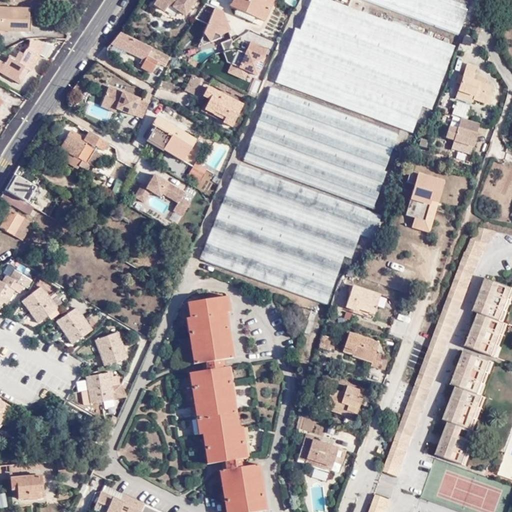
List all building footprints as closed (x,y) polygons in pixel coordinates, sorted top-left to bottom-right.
[(193,0),(156,0),(153,5),(165,12),(168,7),(185,17),(195,1),(193,0)] [(271,0),(233,0),(231,6),(237,9),(234,14),(252,22),(255,17),(263,21),(272,1),(271,0)] [(275,83),(412,132),(421,106),(431,109),(454,46),(327,0),(311,0),(300,31),(295,29),(275,83)] [(365,0),(459,34),(470,3),(462,0),(365,0)] [(181,23),(185,17),(168,7),(165,12),(181,23)] [(0,8),(0,30),(28,31),(29,9),(0,8)] [(119,34),(111,44),(141,59),(140,61),(143,63),(141,67),(152,73),(157,63),(165,67),(170,57),(151,48),(150,49),(119,34)] [(24,68),(28,70),(29,71),(39,54),(45,58),(52,45),(33,42),(29,50),(27,49),(23,55),(19,52),(16,59),(10,56),(4,64),(0,61),(0,72),(16,82),(24,68)] [(467,64),(453,60),(451,74),(458,76),(456,82),(461,84),(467,64)] [(476,67),(467,64),(461,84),(457,97),(474,102),(475,99),(490,104),(495,87),(485,84),(487,79),(474,74),(476,67)] [(19,84),(28,70),(24,68),(16,82),(19,84)] [(193,96),(201,80),(192,76),(184,91),(193,96)] [(133,115),(142,119),(148,105),(138,101),(138,100),(108,87),(103,101),(117,107),(116,110),(132,116),(133,115)] [(209,100),(204,110),(213,114),(215,112),(225,117),(222,123),(231,127),(242,106),(207,87),(203,96),(209,100)] [(341,131),(392,149),(397,135),(372,126),(270,89),(264,104),(341,131)] [(115,113),(116,110),(117,107),(103,101),(100,107),(115,113)] [(384,171),(392,149),(341,131),(264,104),(244,159),(373,206),(386,172),(384,171)] [(213,114),(204,110),(203,113),(222,123),(225,117),(215,112),(213,114)] [(155,127),(150,136),(166,146),(164,150),(183,161),(195,141),(156,118),(151,125),(155,127)] [(470,154),(479,124),(460,119),(457,130),(448,127),(445,138),(454,141),(451,149),(470,154)] [(52,139),(55,133),(46,128),(43,133),(52,139)] [(90,165),(94,167),(101,156),(94,152),(96,147),(103,151),(103,149),(106,144),(89,133),(85,140),(71,132),(67,138),(83,149),(77,160),(86,165),(86,163),(90,165)] [(166,146),(150,136),(147,141),(163,151),(164,150),(166,146)] [(86,171),(90,165),(86,163),(86,165),(77,160),(83,149),(67,138),(60,148),(67,153),(63,159),(67,163),(78,169),(79,168),(86,171)] [(34,162),(43,155),(38,148),(29,155),(34,162)] [(200,260),(327,304),(343,256),(351,259),(360,235),(373,239),(381,216),(238,165),(200,260)] [(39,180),(40,178),(37,177),(18,168),(13,176),(18,178),(20,175),(29,179),(29,178),(34,177),(39,180)] [(430,202),(437,204),(443,182),(409,172),(406,182),(413,185),(405,215),(418,219),(430,223),(434,207),(429,206),(430,202)] [(5,191),(26,203),(39,180),(34,177),(29,178),(29,179),(20,175),(18,178),(13,176),(5,191)] [(185,193),(160,179),(159,181),(156,179),(157,177),(154,175),(146,189),(141,186),(134,198),(143,203),(150,193),(160,198),(162,195),(178,204),(173,211),(182,217),(190,204),(181,199),(185,193)] [(118,198),(124,184),(117,181),(111,195),(118,198)] [(5,191),(0,199),(0,200),(11,207),(11,206),(29,216),(32,208),(26,203),(5,191)] [(61,219),(70,203),(63,200),(54,216),(61,219)] [(438,204),(437,204),(430,202),(429,206),(434,207),(430,223),(418,219),(415,229),(430,234),(438,204)] [(32,208),(43,213),(44,210),(33,204),(32,208)] [(0,227),(0,228),(13,236),(23,219),(9,211),(0,227)] [(13,236),(21,240),(31,223),(23,219),(13,236)] [(31,223),(21,240),(23,241),(33,224),(31,223)] [(496,231),(481,227),(473,238),(467,247),(395,440),(409,445),(465,297),(476,266),(481,253),(486,244),(496,231)] [(16,269),(11,276),(25,284),(27,286),(28,287),(32,279),(16,269)] [(11,276),(8,274),(4,281),(16,289),(18,290),(21,292),(25,284),(11,276)] [(4,281),(0,278),(0,288),(12,296),(16,289),(4,281)] [(503,298),(507,287),(485,279),(484,283),(485,283),(477,309),(475,308),(473,312),(478,313),(476,318),(479,319),(470,344),(467,343),(466,347),(488,355),(492,344),(496,333),(500,322),(496,320),(500,309),(503,298)] [(40,304),(50,296),(42,285),(32,293),(40,304)] [(350,293),(345,307),(358,311),(359,309),(373,314),(380,295),(352,286),(352,287),(349,286),(347,292),(350,293)] [(511,288),(507,287),(503,298),(511,301),(511,288)] [(12,296),(0,288),(0,297),(4,300),(7,302),(8,302),(12,296)] [(31,311),(40,304),(32,293),(23,300),(31,311)] [(58,307),(50,296),(40,304),(49,314),(58,307)] [(223,479),(263,494),(258,464),(243,466),(240,466),(239,459),(242,458),(240,443),(237,427),(234,428),(231,413),(229,397),(227,382),(224,366),(221,367),(220,359),(224,358),(233,357),(226,313),(229,312),(227,296),(192,301),(194,317),(189,317),(192,333),(197,363),(202,362),(206,362),(207,369),(203,370),(192,372),(194,387),(197,402),(199,418),(202,433),(206,433),(208,448),(211,463),(221,462),(224,461),(225,469),(223,469),(222,469),(223,479)] [(511,304),(511,301),(503,298),(500,309),(509,313),(511,304)] [(49,314),(40,304),(31,311),(39,322),(49,314)] [(78,307),(67,314),(75,325),(85,319),(78,307)] [(358,311),(345,307),(344,310),(372,319),(373,314),(359,309),(358,311)] [(509,313),(500,309),(496,320),(500,322),(505,324),(509,313)] [(75,325),(67,314),(57,320),(64,331),(75,325)] [(85,319),(75,325),(82,337),(92,330),(85,319)] [(505,324),(500,322),(496,333),(505,336),(509,325),(505,324)] [(75,325),(64,331),(71,343),(82,337),(75,325)] [(112,349),(123,345),(119,332),(107,336),(112,349)] [(492,344),(501,347),(505,336),(496,333),(492,344)] [(378,369),(379,369),(382,358),(382,356),(375,354),(378,343),(349,334),(344,347),(354,350),(352,355),(372,362),(370,366),(378,369)] [(96,340),(100,353),(112,349),(107,336),(96,340)] [(328,351),(331,339),(322,336),(318,348),(328,351)] [(492,344),(488,355),(497,358),(501,347),(492,344)] [(128,358),(123,345),(112,349),(116,362),(128,358)] [(343,352),(352,355),(354,350),(344,347),(343,352)] [(112,349),(100,353),(105,366),(116,362),(112,349)] [(482,370),(485,359),(463,351),(461,355),(464,356),(455,381),(453,380),(451,384),(455,386),(454,391),(455,392),(447,416),(444,416),(443,420),(447,421),(445,426),(447,427),(439,452),(437,451),(435,455),(458,464),(462,452),(466,441),(470,429),(466,428),(470,417),(474,405),(478,394),(474,392),(477,381),(482,370)] [(382,358),(379,369),(385,371),(388,360),(382,358)] [(495,363),(485,359),(482,370),(491,374),(495,363)] [(491,374),(482,370),(477,381),(487,385),(491,374)] [(100,388),(121,384),(120,384),(119,377),(116,376),(113,376),(112,372),(98,375),(100,388)] [(88,390),(100,388),(98,375),(86,376),(88,390)] [(487,385),(477,381),(474,392),(478,394),(483,396),(487,385)] [(127,396),(121,384),(100,388),(103,402),(115,400),(114,398),(127,396)] [(346,411),(356,414),(361,400),(364,401),(366,393),(345,386),(342,393),(331,390),(324,409),(345,415),(346,411)] [(90,404),(103,402),(100,388),(88,390),(90,404)] [(82,405),(90,404),(88,390),(80,391),(82,405)] [(483,396),(478,394),(474,405),(484,409),(488,398),(483,396)] [(312,409),(316,399),(306,396),(303,406),(312,409)] [(0,421),(9,407),(0,402),(0,421)] [(479,420),(484,409),(474,405),(470,417),(479,420)] [(475,431),(479,420),(470,417),(466,428),(470,429),(475,431)] [(105,445),(113,427),(105,424),(104,423),(96,440),(105,445)] [(466,441),(476,444),(479,433),(475,431),(470,429),(466,441)] [(306,434),(304,441),(311,443),(312,440),(313,437),(306,434)] [(311,443),(304,441),(304,442),(303,445),(299,444),(297,451),(300,451),(298,459),(305,461),(306,459),(331,467),(333,462),(341,465),(345,451),(325,444),(324,447),(321,446),(321,443),(312,440),(311,443)] [(395,440),(383,472),(397,477),(409,445),(395,440)] [(462,452),(471,455),(476,444),(466,441),(462,452)] [(462,452),(458,464),(467,467),(471,455),(462,452)] [(96,467),(99,458),(81,460),(82,468),(96,467)] [(306,459),(305,461),(305,463),(330,471),(331,467),(306,459)] [(82,468),(81,460),(57,463),(58,474),(82,472),(82,468)] [(511,467),(502,463),(497,475),(511,480),(511,467)] [(9,467),(10,473),(10,474),(41,471),(40,464),(9,467)] [(38,492),(43,492),(41,477),(11,480),(11,490),(17,489),(18,499),(27,499),(27,500),(39,499),(38,492)] [(265,509),(263,494),(223,479),(228,511),(257,511),(258,511),(265,509)] [(140,511),(144,505),(124,495),(121,501),(102,492),(93,511),(95,511),(140,511)] [(373,495),(367,511),(382,511),(387,500),(373,495)]
